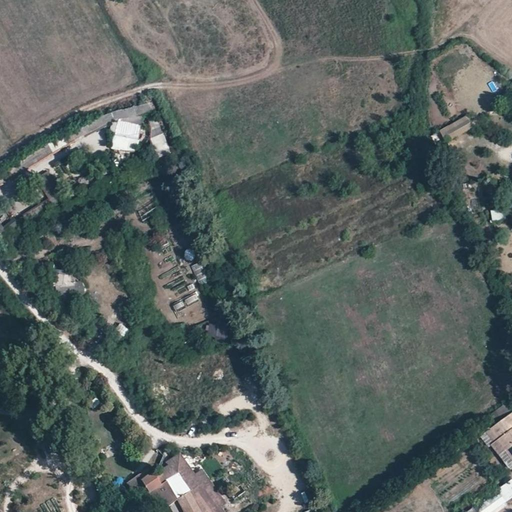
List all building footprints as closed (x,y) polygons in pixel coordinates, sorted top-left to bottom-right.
[(161,115),(149,117),(155,154),(167,152),(161,115)] [(467,115),(440,129),(447,142),(474,128),(467,115)] [(140,142),(141,123),(114,120),(112,148),(132,149),(132,142),(140,142)] [(65,134),(49,140),(52,150),(69,145),(65,134)] [(69,165),(61,166),(62,176),(71,174),(69,165)] [(36,177),(49,200),(26,212),(30,219),(67,198),(51,169),(36,177)] [(143,221),(162,212),(157,201),(138,210),(143,221)] [(506,208),(491,209),(493,221),(507,219),(506,208)] [(196,260),(195,250),(185,251),(186,261),(196,260)] [(84,295),(86,282),(75,281),(76,271),(58,269),(56,292),(84,295)] [(124,337),(130,328),(121,322),(115,331),(124,337)] [(228,342),(226,322),(200,325),(202,336),(217,334),(218,343),(228,342)] [(511,399),(497,409),(504,419),(511,412),(511,399)] [(511,412),(504,419),(489,431),(497,441),(501,439),(511,452),(511,412)] [(497,441),(493,445),(507,463),(511,458),(511,452),(501,439),(497,441)] [(222,511),(223,511),(222,511),(212,511),(218,507),(212,500),(218,496),(201,472),(195,476),(180,455),(172,461),(174,464),(169,467),(166,463),(160,468),(162,470),(155,475),(153,473),(141,481),(150,493),(152,492),(166,483),(169,480),(180,498),(177,501),(182,511),(222,511)] [(477,511),(493,511),(511,499),(511,479),(473,506),(477,511)] [(152,492),(162,506),(176,497),(166,483),(152,492)] [(231,493),(236,501),(246,493),(241,486),(231,493)]
